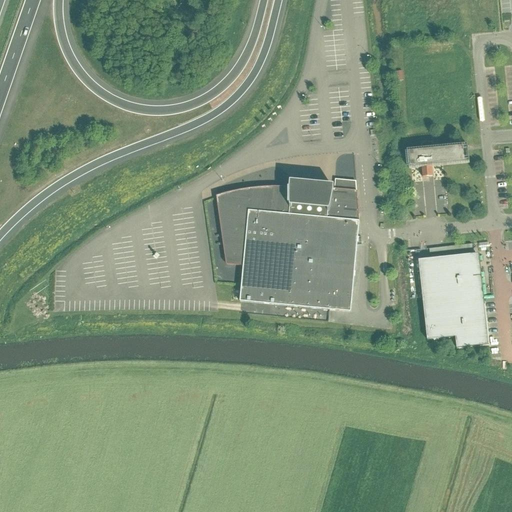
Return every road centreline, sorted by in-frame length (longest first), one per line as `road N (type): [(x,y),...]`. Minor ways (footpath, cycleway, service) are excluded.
road 1 (motorway): [(0,235),(67,179),(196,124),(239,94),(264,51),(277,0)]
road 2 (motorway): [(263,0),(250,47),(225,85),(162,111),(124,105),(89,84),(65,50),(57,0)]
road 3 (track): [(511,420),(314,382),(191,373)]
road 4 (unclassified): [(511,37),(476,40),(486,138)]
